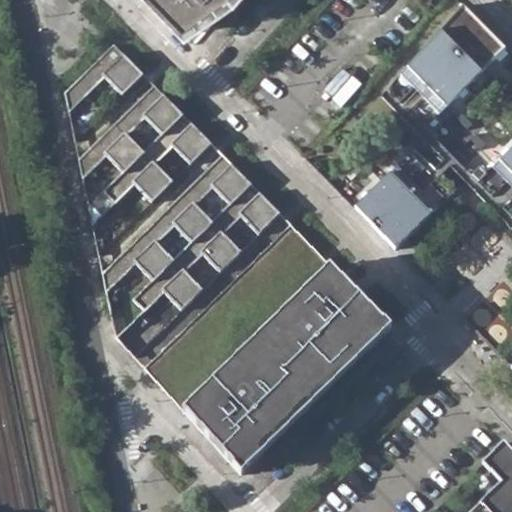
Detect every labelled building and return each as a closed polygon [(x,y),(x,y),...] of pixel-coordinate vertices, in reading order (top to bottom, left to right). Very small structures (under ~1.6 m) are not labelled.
[(149,0),(178,29),(219,0),(149,0)] [(506,50),(463,7),(382,97),(419,135),(506,50)] [(114,45),(64,94),(68,113),(104,78),(122,97),(143,75),(114,45)] [(510,89),(500,78),(494,83),(505,94),(510,89)] [(154,86),(78,160),(82,179),(105,157),(122,174),(103,193),(114,204),(134,186),(152,204),(173,184),(154,165),(172,148),(190,166),(212,145),(154,86)] [(473,125),(462,115),(457,120),(467,130),(473,125)] [(470,140),(481,151),(486,145),(476,135),(470,140)] [(410,144),(401,136),(396,140),(405,149),(410,144)] [(446,151),(435,141),(430,146),(441,157),(446,151)] [(455,191),(415,150),(355,210),(395,250),(455,191)] [(511,150),(486,175),(480,169),(472,176),(478,183),(472,189),(475,193),(511,229),(511,150)] [(453,157),(463,167),(469,162),(458,152),(453,157)] [(362,171),(373,160),(368,155),(357,166),(362,171)] [(220,274),(241,253),(223,235),(241,218),(259,236),(280,215),(222,156),(102,274),(106,293),(135,264),(152,282),(133,300),(144,312),(163,293),(182,312),(202,291),(184,273),(202,255),(220,274)] [(467,274),(501,240),(471,210),(456,225),(466,235),(447,254),(467,274)] [(291,226),(144,369),(213,445),(234,468),(384,321),(342,278),(291,226)] [(234,468),(241,476),(392,329),(384,321),(234,468)] [(511,511),(511,450),(504,442),(481,464),(501,485),(493,493),(474,511),(472,511),(511,511)]
